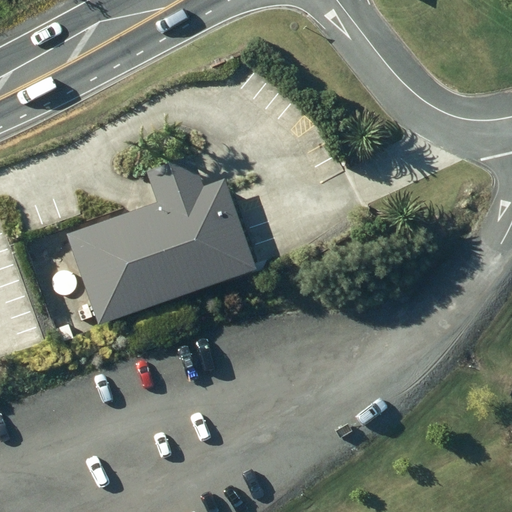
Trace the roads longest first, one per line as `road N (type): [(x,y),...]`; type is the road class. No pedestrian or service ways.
road 1 (unclassified): [(511,117),(456,118),(438,110),(395,75),(336,0)]
road 2 (secondary): [(184,0),(0,100)]
